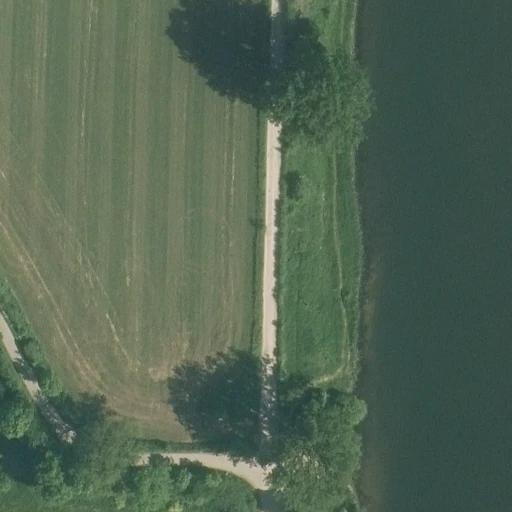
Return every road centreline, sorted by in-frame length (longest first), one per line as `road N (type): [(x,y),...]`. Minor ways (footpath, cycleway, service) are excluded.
road 1 (track): [(281,0),(269,473)]
road 2 (unclassified): [(0,321),(47,406),(79,443),(107,455),(269,473),(275,511)]
